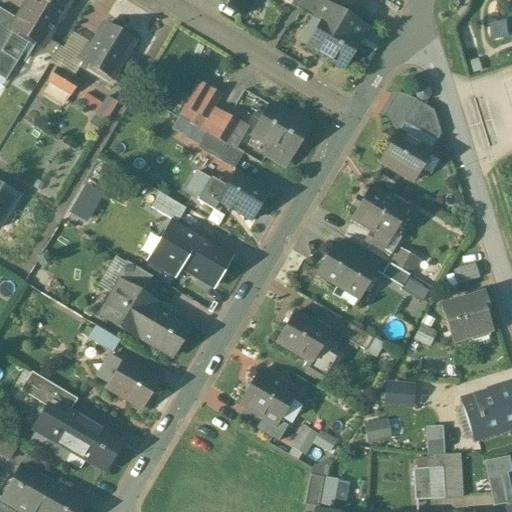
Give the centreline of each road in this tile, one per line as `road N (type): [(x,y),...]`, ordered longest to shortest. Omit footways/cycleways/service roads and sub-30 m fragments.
road 1 (residential): [(352,117),(120,511)]
road 2 (residential): [(415,12),(511,308)]
road 3 (residential): [(158,0),(352,117)]
road 4 (residential): [(415,12),(352,117)]
